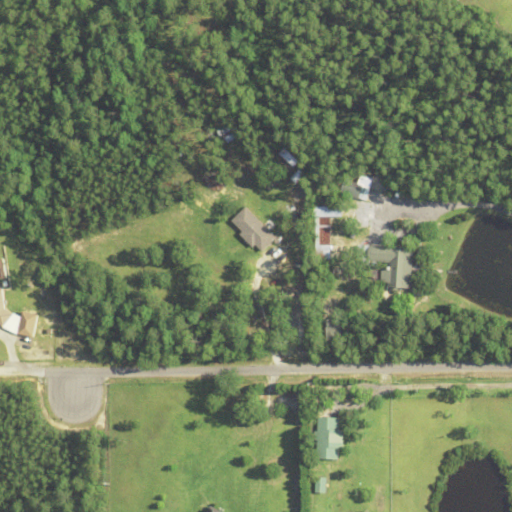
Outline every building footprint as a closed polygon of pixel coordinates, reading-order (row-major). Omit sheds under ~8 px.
[(219,136),(233,129),(237,138),(223,145),(219,136)] [(362,186),(369,188),(366,200),(358,198),(358,199),(340,194),(341,192),(334,190),(336,182),(343,184),(345,179),(363,185),(362,186)] [(315,206),(336,206),(336,217),(330,217),(330,260),(315,260),(315,206)] [(256,245),(253,248),(240,235),(243,232),(232,221),(246,207),(276,237),(262,251),(256,245)] [(403,288),(403,289),(398,289),(398,290),(387,290),(387,283),(380,282),(381,268),(389,269),(390,263),(367,262),(368,245),(414,248),(411,289),(403,288)] [(0,289),(3,289),(4,309),(13,315),(3,327),(0,324),(0,289)] [(39,315),(24,311),(18,333),(34,337),(39,315)] [(335,335),(335,343),(325,343),(326,319),(343,320),(342,335),(335,335)] [(17,352),(19,344),(54,351),(53,359),(17,352)] [(338,449),(338,460),(316,460),(316,441),(314,441),(314,432),(317,432),(317,418),(338,418),(338,431),(343,431),(342,449),(338,449)] [(315,493),(315,478),(326,478),(326,493),(315,493)]
